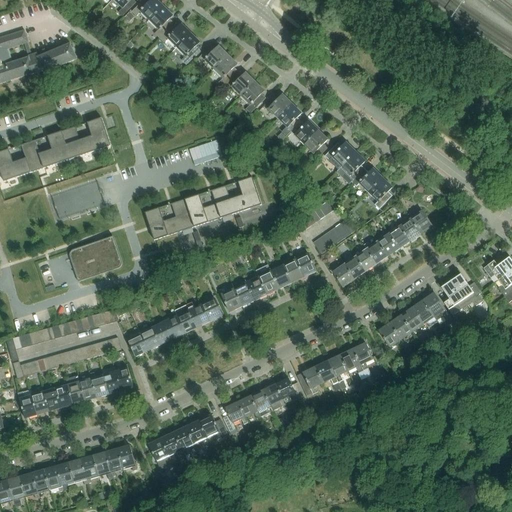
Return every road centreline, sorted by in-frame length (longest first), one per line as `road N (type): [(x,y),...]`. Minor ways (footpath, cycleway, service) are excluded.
road 1 (residential): [(0,461),(131,425),(354,320),(508,214)]
road 2 (tertiary): [(508,214),(229,0)]
